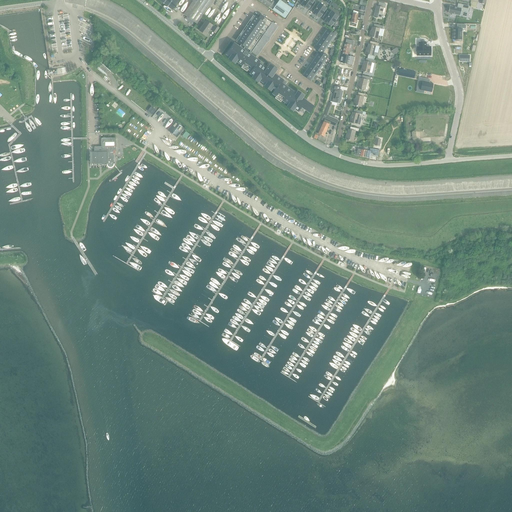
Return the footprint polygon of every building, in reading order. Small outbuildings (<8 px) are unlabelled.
[(179,0),(158,0),(173,10),(179,0)] [(193,0),(183,15),(197,24),(213,0),(193,0)] [(257,0),(269,8),(269,7),(273,10),(285,18),(292,9),(279,0),(277,4),(273,2),(274,1),(272,0),(257,0)] [(302,4),(301,5),(305,7),(305,6),(308,8),(314,0),(300,0),(300,1),(302,3),(302,4)] [(385,8),(386,4),(379,2),(378,6),(376,6),(374,17),(381,19),(384,8),(385,8)] [(311,9),(314,11),(314,12),(313,13),(317,15),(317,14),(320,16),(326,8),(319,3),(318,5),(316,3),(311,9)] [(450,6),(448,13),(452,14),(452,15),(456,16),(456,14),(460,15),(461,10),(468,11),(469,6),(458,4),(457,8),(450,6)] [(326,20),(325,21),(328,24),(329,23),(332,25),(338,16),(331,12),(330,13),(327,11),(323,18),(326,20),(325,20),(326,20)] [(353,13),(351,22),(357,24),(357,20),(363,21),(364,16),(361,15),(361,13),(358,12),(353,11),(353,13)] [(245,47),(243,49),(255,58),(268,41),(269,41),(268,40),(269,39),(269,40),(269,39),(278,26),(258,13),(238,42),(245,47)] [(199,31),(206,35),(212,26),(206,21),(199,31)] [(457,28),(453,28),(453,40),(456,41),(456,43),(462,43),(462,41),(463,41),(463,30),(467,30),(467,24),(457,23),(457,28)] [(369,37),(377,39),(380,28),(382,29),(383,26),(374,24),(374,27),(372,27),(371,33),(370,32),(369,37)] [(326,29),(322,35),(331,41),(335,35),(326,29)] [(322,35),(318,41),(327,47),(331,41),(322,35)] [(345,43),(342,54),(344,54),(344,55),(351,56),(354,41),(346,39),(345,43)] [(315,48),(319,51),(323,53),(327,47),(318,41),(314,47),(315,48)] [(365,54),(373,56),(376,46),(378,46),(379,43),(374,42),(371,41),(370,41),(370,44),(368,44),(367,50),(366,50),(365,54)] [(419,47),(417,47),(417,55),(431,55),(431,47),(426,47),(426,42),(419,42),(419,47)] [(243,49),(234,43),(227,54),(251,71),(250,73),(274,90),(273,93),(297,111),(298,110),(302,112),(309,103),(302,98),(304,95),(298,91),(296,94),(284,85),(286,82),(274,73),(277,70),(270,65),(267,69),(261,65),(262,63),(255,58),(243,49)] [(319,51),(315,57),(324,63),(328,57),(323,53),(319,51)] [(352,65),(354,57),(351,56),(344,55),(344,54),(342,54),(340,62),(352,65)] [(315,57),(311,63),(320,69),(324,63),(315,57)] [(361,71),(369,73),(371,63),(374,63),(375,60),(366,58),(366,61),(364,61),(363,67),(362,67),(361,71)] [(311,63),(307,69),(315,75),(320,69),(311,63)] [(315,75),(307,69),(302,75),(311,81),(315,75)] [(414,78),(416,72),(399,69),(398,75),(414,78)] [(357,88),(365,90),(367,80),(370,80),(371,77),(362,75),(362,78),(360,78),(359,84),(358,84),(357,88)] [(419,78),(418,86),(421,87),(421,90),(424,91),(431,92),(433,84),(429,83),(427,83),(428,79),(419,78)] [(332,92),(334,93),(333,97),(332,97),(331,101),(340,104),(343,92),(339,91),(340,88),(337,87),(333,86),(332,92)] [(353,105),(361,107),(363,97),(366,98),(367,95),(358,93),(358,95),(356,95),(355,101),(354,101),(353,105)] [(151,106),(147,111),(149,112),(152,114),(154,112),(156,110),(151,106)] [(350,118),(349,123),(360,125),(361,118),(359,117),(359,114),(362,115),(365,115),(366,112),(363,112),(354,110),(353,112),(352,112),(351,118),(350,118)] [(331,124),(335,126),(338,121),(324,115),(322,119),(331,124)] [(168,130),(167,130),(177,138),(178,136),(184,128),(175,121),(168,130)] [(322,125),(318,134),(323,136),(327,127),(329,124),(324,121),(322,125)] [(345,140),(353,141),(355,131),(358,132),(359,129),(350,127),(349,130),(348,129),(347,135),(346,135),(345,140)] [(90,153),(90,163),(107,162),(107,165),(107,166),(108,166),(108,167),(109,167),(110,167),(111,167),(112,167),(113,166),(113,165),(113,150),(116,150),(116,138),(101,138),(101,146),(94,147),(94,153),(90,153)] [(355,151),(354,155),(356,156),(365,157),(369,158),(370,153),(374,153),(374,155),(378,156),(379,150),(370,148),(369,151),(366,150),(366,149),(365,148),(363,148),(362,149),(358,149),(357,152),(355,151)]
